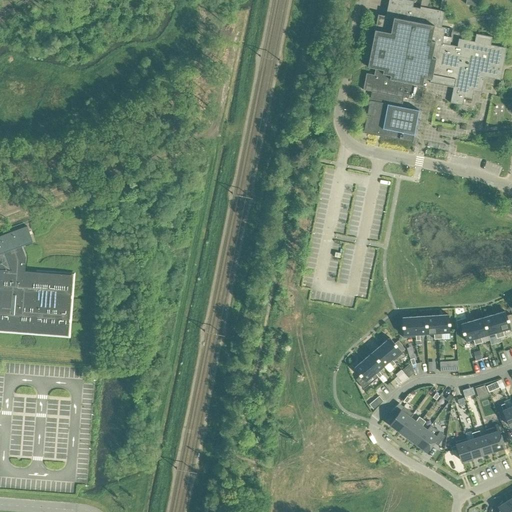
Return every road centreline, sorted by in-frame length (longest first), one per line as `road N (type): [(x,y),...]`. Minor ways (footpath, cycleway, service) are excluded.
road 1 (unclassified): [(511,188),(361,150),(342,137),(338,116),(361,0)]
road 2 (residential): [(457,497),(380,443),(378,411),(409,383),(466,383),(511,366)]
